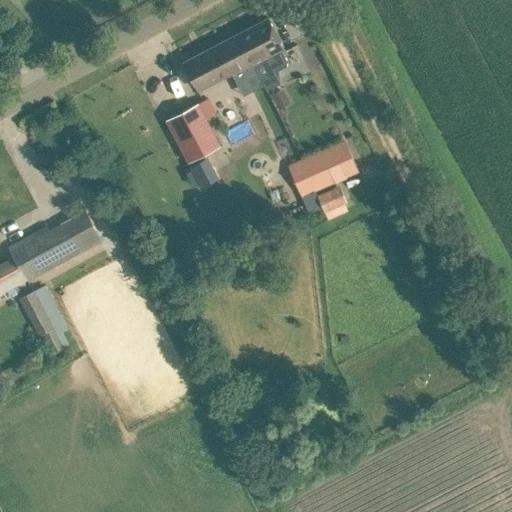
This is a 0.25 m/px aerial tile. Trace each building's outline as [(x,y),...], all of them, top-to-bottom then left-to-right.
[(268,17),(238,33),(253,64),(254,63),(262,80),(278,72),(278,69),(287,64),(287,58),(284,52),(286,51),(268,17)] [(253,64),(238,33),(184,61),(198,89),(232,71),(233,74),(253,64)] [(198,102),(166,119),(188,161),(220,144),(198,102)] [(344,140),(290,163),(302,192),(313,188),(314,191),(347,177),(346,176),(358,171),(344,140)] [(206,157),(190,165),(192,168),(200,183),(202,186),(218,177),(206,157)] [(318,191),(327,217),(350,209),(341,183),(318,191)] [(26,276),(100,236),(83,206),(70,214),(72,218),(50,230),(48,226),(10,247),(15,257),(0,265),(0,288),(25,275),(26,276)] [(47,353),(69,343),(63,330),(68,328),(46,282),(19,295),(47,353)]
